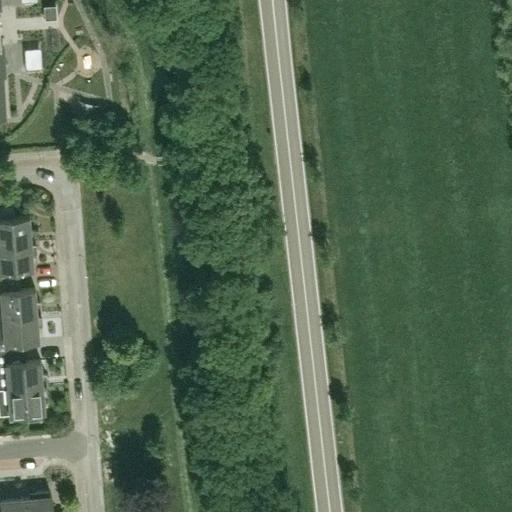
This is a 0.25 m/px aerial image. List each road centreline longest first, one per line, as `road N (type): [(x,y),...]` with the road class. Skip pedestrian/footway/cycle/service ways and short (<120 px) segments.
road 1 (primary): [(329,511),(272,0)]
road 2 (residential): [(90,445),(68,185)]
